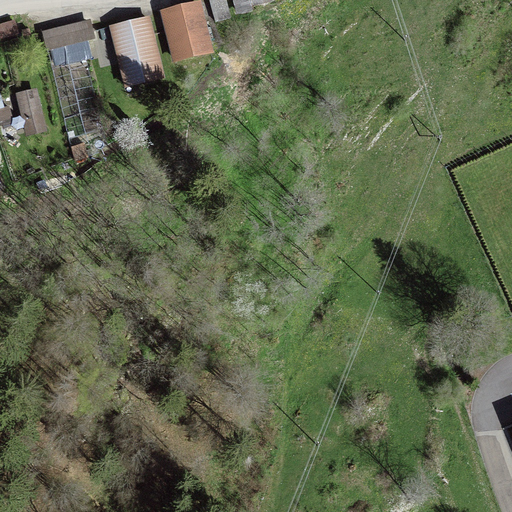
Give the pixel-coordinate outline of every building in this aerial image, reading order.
[(214,0),(219,16),(234,12),(230,0),(214,0)] [(179,55),(213,48),(203,2),(169,10),(179,55)] [(128,80),(165,73),(154,14),(117,21),(128,80)] [(95,32),(91,16),(47,27),(51,43),(95,32)] [(43,104),(38,85),(23,89),(28,108),(43,104)]
